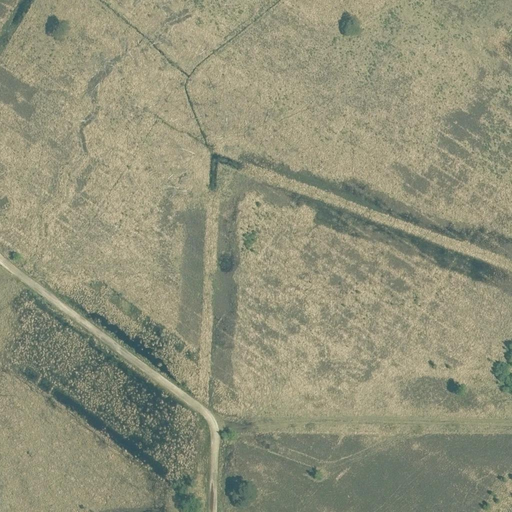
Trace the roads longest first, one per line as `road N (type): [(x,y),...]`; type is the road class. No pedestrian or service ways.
road 1 (track): [(213,511),(215,422),(0,261)]
road 2 (track): [(215,422),(511,424)]
